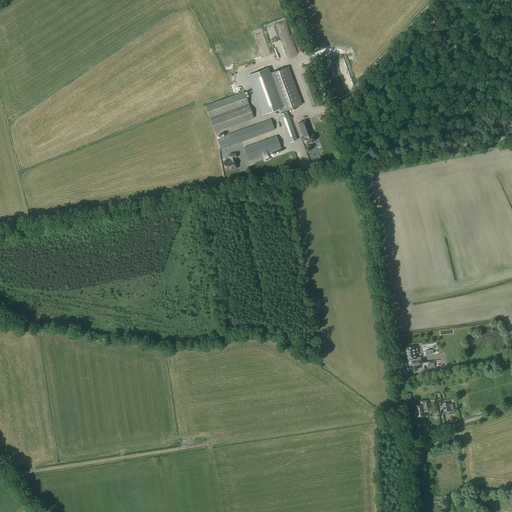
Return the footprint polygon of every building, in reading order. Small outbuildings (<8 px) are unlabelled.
[(287,66),(272,72),(267,74),(275,94),(263,98),(268,111),(280,106),(282,111),(302,104),(287,66)] [(309,74),(303,76),(307,87),(312,86),(309,74)] [(256,81),(258,90),(269,87),(267,79),(256,81)] [(244,91),(239,93),(205,106),(210,118),(211,120),(210,120),(215,132),(253,118),(249,105),(248,106),(247,104),(248,104),(244,91)] [(279,114),(289,143),(297,140),(287,112),(279,114)] [(266,133),(275,130),(271,119),(258,123),(217,139),(222,150),(262,134),(266,133)] [(302,137),(306,144),(315,141),(312,133),(308,119),(298,123),(303,137),(302,137)] [(244,148),(249,162),(282,150),(276,136),(244,148)] [(223,162),(225,171),(232,170),(238,169),(236,159),(235,159),(235,158),(237,158),(236,152),(228,154),(229,159),(230,159),(230,160),(223,162)] [(408,360),(412,360),(412,361),(411,361),(412,365),(421,364),(421,360),(419,360),(418,358),(416,358),(415,353),(417,353),(417,348),(414,349),(414,347),(406,348),(408,360)] [(416,417),(425,416),(424,405),(415,406),(416,417)]
